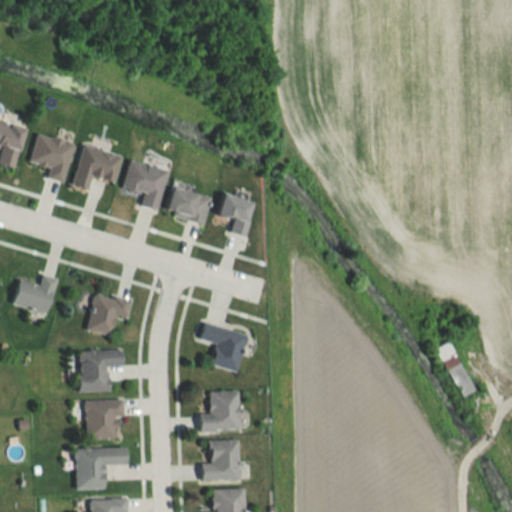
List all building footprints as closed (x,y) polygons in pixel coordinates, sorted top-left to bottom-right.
[(0,163),(12,167),(22,125),(0,119),(0,163)] [(46,166),(43,177),(61,181),(70,141),(34,132),(27,161),(46,166)] [(119,154),(80,144),(69,184),(85,188),(89,175),(112,181),(119,154)] [(120,187),(140,191),(138,205),(156,209),(164,167),(125,160),(120,187)] [(207,196),(170,186),(162,213),(200,223),(207,196)] [(251,201),(221,192),(215,213),(231,217),(227,231),(241,235),(251,201)] [(43,314),(54,278),(39,273),(36,284),(17,278),(9,303),(43,314)] [(83,330),(109,335),(113,316),(125,319),(129,300),(91,292),(83,330)] [(196,340),(213,344),(208,364),(234,371),(243,333),(201,322),(196,340)] [(432,351),(463,397),(475,388),(444,342),(432,351)] [(76,391),(107,390),(107,366),(120,366),(120,349),(76,349),(76,391)] [(197,413),(197,431),(237,431),(237,391),(207,391),(207,413),(197,413)] [(83,438),(116,438),(115,416),(120,416),(120,399),(82,400),(83,438)] [(235,439),(207,439),(207,463),(199,463),(199,479),(235,479),(235,439)] [(124,463),(124,447),(72,447),(73,488),(103,488),(102,463),(124,463)] [(241,511),(241,488),(210,488),(210,511),(201,511),(241,511)] [(124,511),(124,498),(88,498),(87,511),(124,511)]
